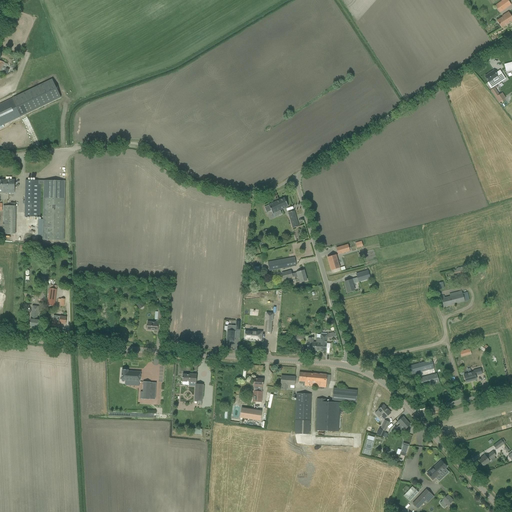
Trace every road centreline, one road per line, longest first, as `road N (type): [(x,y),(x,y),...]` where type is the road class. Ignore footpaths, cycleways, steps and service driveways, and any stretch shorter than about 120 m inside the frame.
road 1 (tertiary): [(344,365),(0,336)]
road 2 (unclassified): [(0,157),(136,144),(194,179),(253,194),(297,176)]
road 3 (unclassified): [(297,176),(511,38)]
road 4 (unclassified): [(344,365),(297,176)]
road 5 (tertiary): [(504,511),(415,415)]
